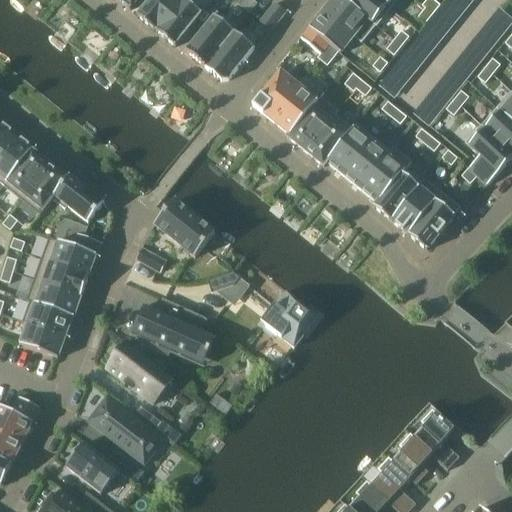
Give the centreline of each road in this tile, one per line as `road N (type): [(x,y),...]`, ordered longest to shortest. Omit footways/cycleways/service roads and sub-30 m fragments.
road 1 (residential): [(2,511),(61,398),(128,214),(110,190),(0,102)]
road 2 (residential): [(230,104),(375,226),(421,292)]
road 3 (residential): [(98,0),(230,104)]
road 4 (residential): [(312,0),(230,104)]
road 5 (residential): [(421,292),(511,199)]
